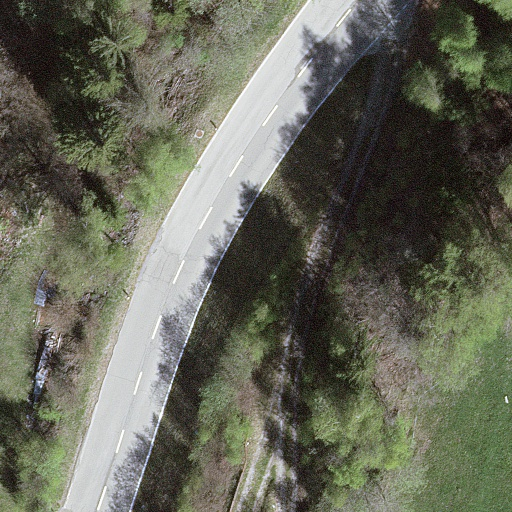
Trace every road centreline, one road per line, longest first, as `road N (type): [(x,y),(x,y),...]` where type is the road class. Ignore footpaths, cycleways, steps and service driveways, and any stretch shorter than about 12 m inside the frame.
road 1 (tertiary): [(356,0),(248,145),(176,273),(96,511)]
road 2 (track): [(405,0),(292,356),(285,511)]
